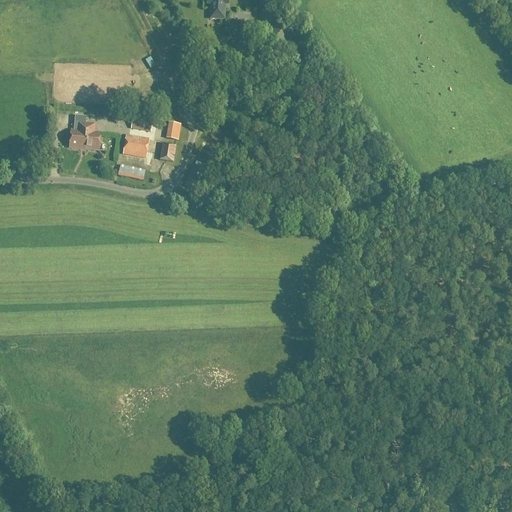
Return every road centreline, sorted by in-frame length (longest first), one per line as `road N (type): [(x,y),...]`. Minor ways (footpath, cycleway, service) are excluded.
road 1 (unclassified): [(0,183),(74,180),(147,193),(169,186),(212,86),(271,0)]
road 2 (track): [(206,511),(206,448),(281,408),(314,334),(339,302)]
road 3 (track): [(339,302),(343,262),(335,236),(252,223),(169,186)]
road 4 (track): [(511,406),(339,302)]
